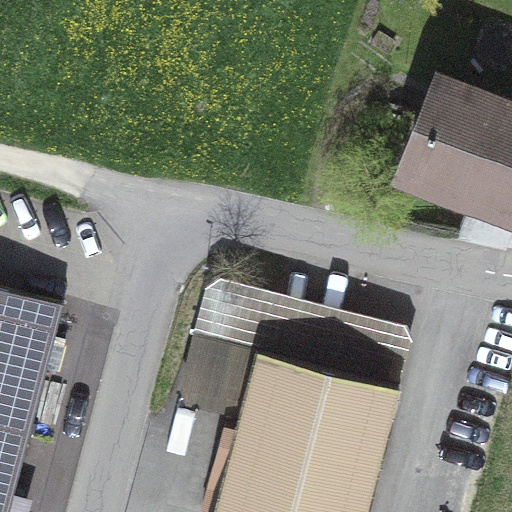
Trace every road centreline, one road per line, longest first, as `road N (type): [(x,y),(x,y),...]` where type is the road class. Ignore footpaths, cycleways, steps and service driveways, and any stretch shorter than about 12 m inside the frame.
road 1 (residential): [(511,288),(178,213)]
road 2 (residential): [(178,213),(96,511)]
road 3 (residential): [(178,213),(0,168)]
